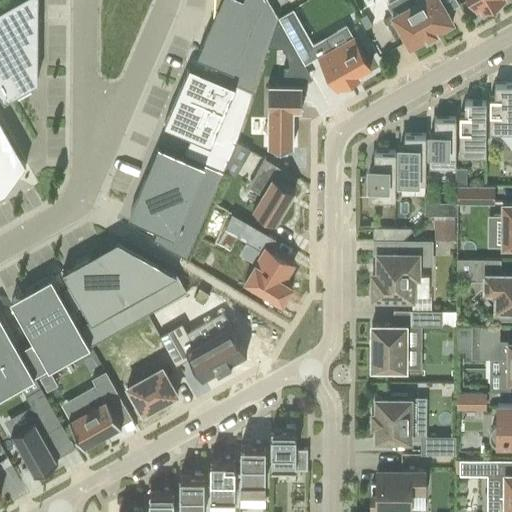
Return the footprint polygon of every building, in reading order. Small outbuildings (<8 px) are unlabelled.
[(38,0),(11,0),(0,6),(0,92),(4,99),(37,80),(38,0)] [(199,48),(196,54),(204,58),(232,70),(228,79),(227,79),(226,80),(253,92),(268,48),(278,17),(268,0),(213,0),(213,7),(217,8),(213,17),(214,17),(211,25),(208,31),(207,31),(206,32),(207,33),(203,43),(202,46),(200,46),(199,48)] [(417,0),(392,15),(409,46),(426,36),(427,38),(429,37),(428,36),(435,32),(435,33),(437,32),(436,30),(453,21),(440,0),(417,0)] [(470,0),(476,10),(479,9),(481,13),(488,9),(487,8),(496,2),(497,4),(504,0),(503,0),(470,0)] [(293,8),(278,17),(303,61),(317,54),(337,89),(360,76),(358,73),(370,66),(353,36),(332,48),(326,36),(313,43),(293,8)] [(278,17),(268,48),(282,48),(287,58),(298,52),(278,17)] [(189,64),(164,123),(164,124),(165,124),(171,126),(170,127),(191,136),(191,137),(190,140),(189,141),(190,141),(190,142),(187,148),(186,152),(184,152),(183,154),(224,171),(236,143),(253,92),(226,80),(189,64)] [(268,83),(267,139),(267,145),(293,145),(293,140),(293,109),(302,109),(302,83),(268,83)] [(511,130),(511,83),(494,83),(494,96),(489,96),(489,130),(511,130)] [(485,158),(486,100),(464,100),(464,113),(459,113),(459,157),(485,158)] [(0,117),(0,194),(4,193),(6,192),(5,191),(3,186),(2,185),(3,184),(14,178),(20,170),(20,171),(26,164),(0,117)] [(455,164),(455,117),(434,117),(434,132),(429,132),(428,164),(455,164)] [(425,181),(425,134),(404,134),(404,145),(399,145),(399,181),(425,181)] [(159,144),(130,210),(160,223),(153,240),(186,259),(223,172),(159,144)] [(395,198),(395,151),(374,151),(374,166),(369,166),(368,198),(395,198)] [(264,157),(249,182),(263,191),(252,208),(275,222),(295,189),(281,181),(287,171),(264,157)] [(455,185),(457,185),(467,185),(466,168),(455,168),(455,185)] [(494,186),(467,185),(457,185),(457,203),(494,203),(494,186)] [(511,201),(502,202),(501,246),(511,245),(511,201)] [(231,224),(217,247),(228,254),(242,230),(231,224)] [(251,260),(240,278),(243,279),(243,280),(281,302),(291,284),(283,279),(292,263),(268,248),(274,239),(253,226),(244,241),(260,251),(254,262),(251,260)] [(371,227),(371,239),(395,239),(395,227),(371,227)] [(411,231),(411,228),(395,227),(395,239),(401,240),(411,231)] [(72,264),(62,270),(86,312),(91,321),(90,321),(82,325),(82,326),(81,324),(80,325),(91,345),(186,291),(185,289),(183,286),(182,286),(179,281),(177,278),(178,277),(178,276),(177,274),(176,272),(117,238),(112,246),(112,247),(105,260),(105,261),(98,249),(89,255),(89,256),(73,265),(72,264)] [(431,257),(431,241),(388,241),(388,253),(378,253),(378,265),(379,265),(379,274),(372,274),(372,298),(412,298),(412,275),(418,275),(418,257),(431,257)] [(511,272),(500,273),(500,259),(456,258),(456,274),(484,274),(484,291),(495,291),(495,310),(498,310),(498,320),(511,319),(511,272)] [(12,300),(18,311),(16,312),(33,341),(20,349),(35,376),(91,345),(51,275),(24,290),(25,292),(12,299),(12,300)] [(204,304),(210,294),(200,288),(194,298),(204,304)] [(441,326),(442,311),(411,310),(411,325),(441,326)] [(0,395),(35,376),(20,349),(0,313),(0,395)] [(182,322),(159,335),(175,365),(190,356),(202,377),(217,369),(218,369),(231,362),(231,361),(246,352),(230,323),(194,344),(190,336),(182,322)] [(374,324),(374,323),(371,323),(371,326),(372,326),(371,339),(371,352),(371,365),(371,368),(374,368),(374,367),(402,368),(405,368),(405,365),(405,326),(406,326),(406,323),(403,323),(403,324),(374,324)] [(499,340),(499,326),(471,326),(471,351),(489,351),(489,358),(507,358),(507,381),(511,380),(511,339),(507,340),(499,340)] [(128,384),(127,384),(128,386),(142,411),(143,412),(144,411),(176,393),(176,394),(177,393),(177,391),(162,366),(163,366),(162,365),(160,366),(128,384)] [(69,418),(68,418),(84,446),(85,445),(87,443),(117,427),(119,425),(120,426),(121,425),(111,406),(122,400),(105,371),(92,378),(95,384),(81,392),(89,407),(70,418),(69,418)] [(50,372),(39,378),(47,391),(57,385),(50,372)] [(37,417),(11,432),(34,473),(58,460),(46,439),(43,435),(44,434),(62,424),(56,414),(41,387),(25,396),(37,417)] [(407,397),(407,394),(389,394),(389,397),(375,397),(375,411),(371,411),(371,425),(375,425),(374,440),(410,440),(411,397),(407,397)] [(485,396),(485,394),(457,394),(457,404),(457,408),(485,408),(485,396)] [(511,406),(511,405),(497,404),(497,423),(495,424),(493,425),(492,426),(490,427),(489,429),(488,431),(488,433),(488,435),(488,437),(488,439),(489,441),(490,442),(492,444),(493,445),(495,446),(497,446),(499,446),(501,446),(503,446),(505,445),(507,444),(507,443),(511,443),(511,406)] [(294,429),(294,426),(286,426),(286,429),(271,428),(271,430),(271,467),(271,469),(307,469),(307,448),(306,448),(295,448),(295,429),(294,429)] [(455,454),(455,436),(420,436),(420,454),(455,454)] [(264,444),(264,441),(255,441),(255,444),(240,444),(240,483),(240,484),(240,499),(265,499),(265,483),(265,446),(265,444),(264,444)] [(233,460),(233,457),(225,457),(225,460),(210,460),(210,499),(210,500),(234,500),(234,460),(233,460)] [(489,475),(489,460),(459,460),(459,475),(489,475)] [(371,482),(370,509),(410,510),(410,509),(411,495),(425,495),(425,471),(401,470),(378,470),(376,470),(376,471),(376,482),(371,482)] [(204,475),(203,475),(203,472),(194,472),(194,475),(179,475),(179,511),(203,511),(204,477),(204,475)] [(511,511),(511,472),(495,472),(495,480),(487,480),(487,496),(504,496),(503,511),(511,511)] [(172,491),(172,488),(163,488),(163,491),(149,491),(148,511),(173,511),(173,492),(173,491),(172,491)]
